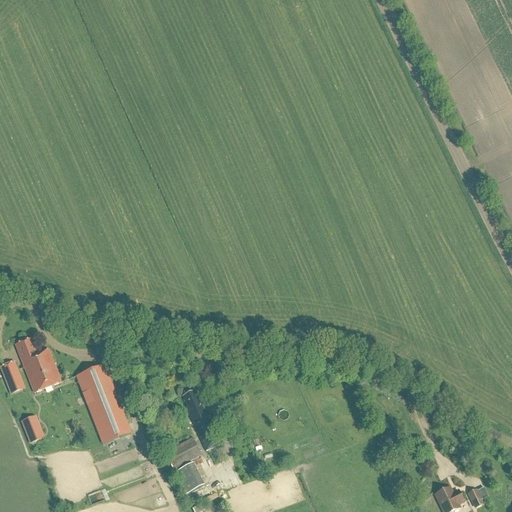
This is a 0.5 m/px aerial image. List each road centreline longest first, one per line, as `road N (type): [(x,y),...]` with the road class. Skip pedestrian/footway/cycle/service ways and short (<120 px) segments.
road 1 (unclassified): [(511,444),(351,361),(186,345),(0,299)]
road 2 (tertiary): [(511,264),(380,0)]
